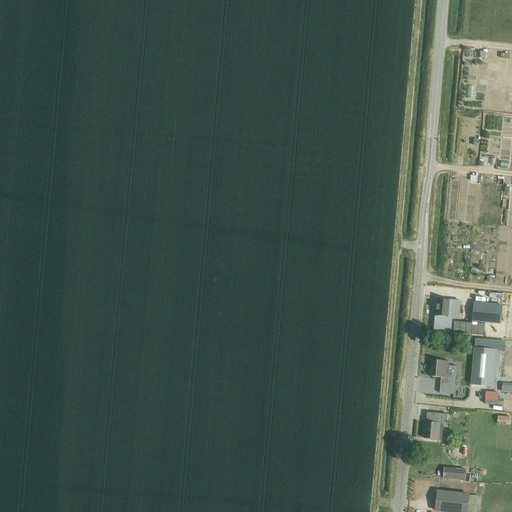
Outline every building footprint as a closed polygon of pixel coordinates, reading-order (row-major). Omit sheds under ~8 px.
[(437,300),(436,316),(452,317),(456,318),(458,301),(437,300)] [(474,303),(472,322),(491,324),(501,324),(502,305),(474,303)] [(451,331),(452,317),(436,316),(435,329),(451,331)] [(454,322),(453,334),(461,335),(483,337),(484,324),(454,322)] [(488,340),(487,346),(504,348),(505,341),(488,340)] [(474,347),(471,385),(491,387),(494,349),(474,347)] [(449,366),(449,361),(432,360),(431,377),(442,378),(440,393),(454,394),(457,367),(449,366)] [(511,384),(503,383),(502,392),(511,393),(511,384)] [(448,414),(427,413),(425,439),(443,440),(443,430),(444,430),(444,424),(445,424),(446,419),(448,419),(448,414)] [(498,422),(498,425),(507,425),(510,425),(510,423),(510,417),(498,417),(498,422)] [(444,479),(465,481),(465,482),(470,482),(470,475),(466,475),(467,470),(444,468),(444,479)] [(445,511),(467,511),(468,511),(467,511),(477,511),(479,496),(470,495),(437,491),(435,511),(445,511)]
